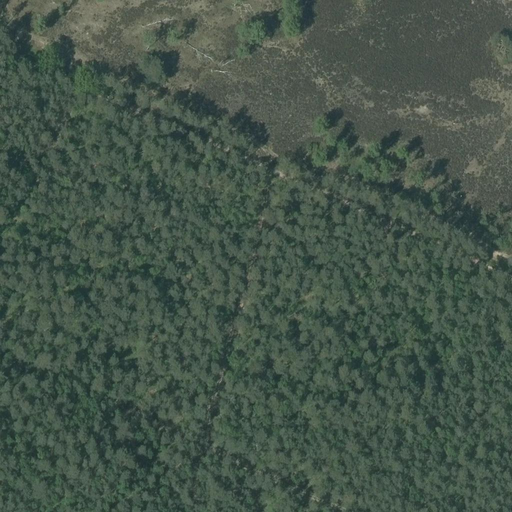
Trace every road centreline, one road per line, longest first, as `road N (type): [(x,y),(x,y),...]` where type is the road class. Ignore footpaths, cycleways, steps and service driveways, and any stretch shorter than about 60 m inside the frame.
road 1 (unknown): [(0,50),(511,281)]
road 2 (track): [(328,511),(194,448),(254,249),(265,168)]
